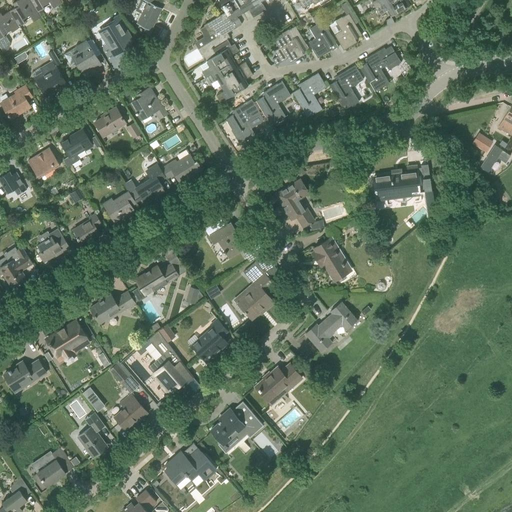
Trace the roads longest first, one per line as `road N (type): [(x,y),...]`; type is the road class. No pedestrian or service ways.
road 1 (residential): [(63,511),(291,324),(299,297),(294,272),(236,181)]
road 2 (residential): [(236,181),(0,331)]
road 3 (residential): [(408,20),(341,61),(269,73),(250,31),(283,6),(280,0)]
road 4 (residential): [(236,181),(294,148),(392,133),(445,80)]
road 5 (residential): [(0,153),(159,58)]
road 6 (residential): [(236,181),(159,58)]
